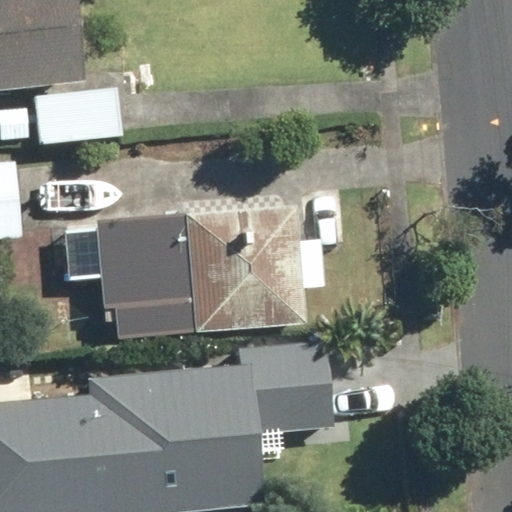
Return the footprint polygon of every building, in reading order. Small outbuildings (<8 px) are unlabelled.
[(0,0),(0,89),(75,82),(66,0),(0,0)] [(105,89),(23,97),(28,143),(110,135),(105,89)] [(6,161),(0,161),(0,236),(13,235),(6,161)] [(87,218),(88,226),(54,229),(58,280),(92,278),(94,308),(108,307),(110,338),(296,323),(286,202),(87,218)] [(320,331),(246,339),(251,396),(326,389),(320,331)] [(245,369),(44,383),(52,498),(68,511),(121,511),(254,503),(245,369)]
